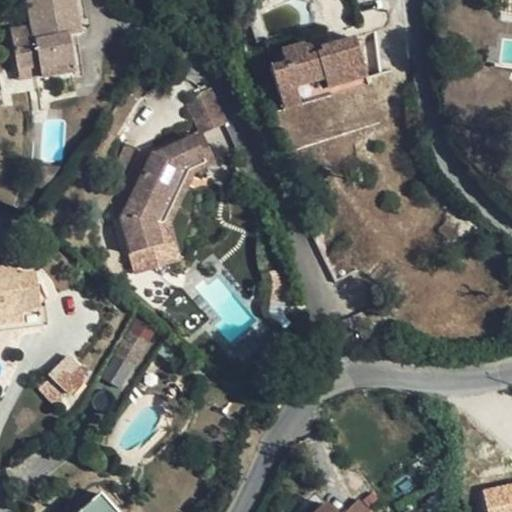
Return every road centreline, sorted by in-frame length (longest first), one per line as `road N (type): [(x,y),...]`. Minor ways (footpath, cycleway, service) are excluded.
road 1 (unknown): [(342,377),(304,249),(234,105),(206,65),(160,32),(120,20)]
road 2 (unclassified): [(239,511),(291,412),(321,384),(511,369)]
